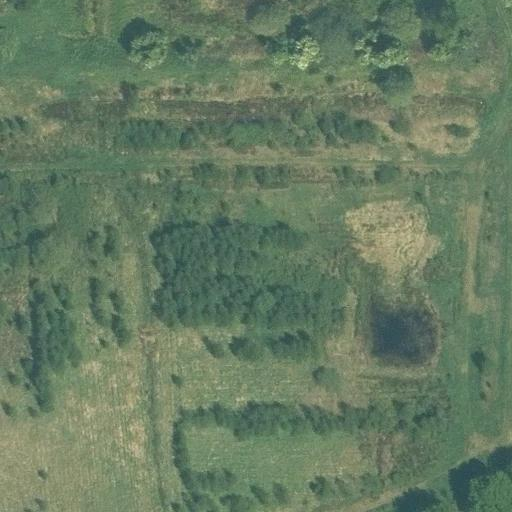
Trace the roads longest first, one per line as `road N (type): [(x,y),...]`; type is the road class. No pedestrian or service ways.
road 1 (track): [(0,163),(489,157)]
road 2 (track): [(497,0),(511,104),(476,218),(468,456)]
road 3 (track): [(356,511),(468,456),(511,447)]
